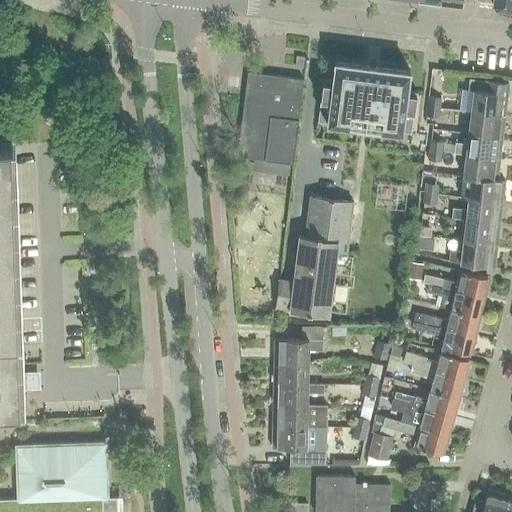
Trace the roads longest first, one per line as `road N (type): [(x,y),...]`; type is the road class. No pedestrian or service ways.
road 1 (tertiary): [(139,0),(192,511)]
road 2 (tertiary): [(225,511),(210,414),(180,0)]
road 3 (residential): [(511,34),(213,0)]
